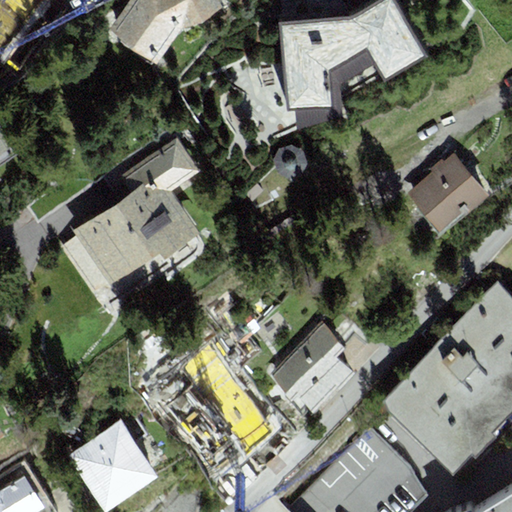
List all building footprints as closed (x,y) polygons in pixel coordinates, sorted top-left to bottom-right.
[(0,0),(0,10),(25,29),(46,1),(50,4),(53,0),(0,0)] [(125,0),(105,26),(159,59),(182,26),(220,3),(218,0),(125,0)] [(279,17),(286,102),(330,98),(329,63),(363,41),(385,69),(425,46),(398,0),(365,0),(349,10),(279,17)] [(0,153),(11,147),(0,130),(0,153)] [(144,182),(67,239),(106,312),(203,239),(173,190),(197,171),(179,138),(133,172),(144,182)] [(300,150),(291,145),(281,149),(276,158),(279,167),(289,172),(299,169),(303,160),(300,150)] [(455,157),(412,195),(443,229),(486,191),(455,157)] [(511,295),(499,283),(389,396),(458,463),(511,406),(511,295)] [(323,325),(273,376),(293,395),(299,389),(313,403),(351,365),(337,352),(343,345),(323,325)] [(220,466),(273,420),(230,372),(205,395),(191,380),(164,403),(220,466)] [(75,452),(107,497),(151,465),(119,421),(75,452)] [(400,511),(390,497),(418,470),(373,425),(264,511),(400,511)] [(25,460),(0,475),(0,511),(52,511),(56,510),(25,460)] [(511,511),(511,494),(481,511),(470,511),(469,510),(466,511),(511,511)]
